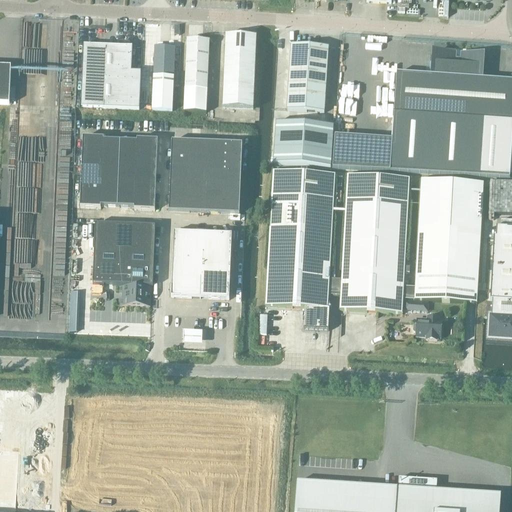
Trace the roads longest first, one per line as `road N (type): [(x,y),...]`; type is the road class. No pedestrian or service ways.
road 1 (tertiary): [(0,362),(511,383)]
road 2 (unclassified): [(511,28),(53,9)]
